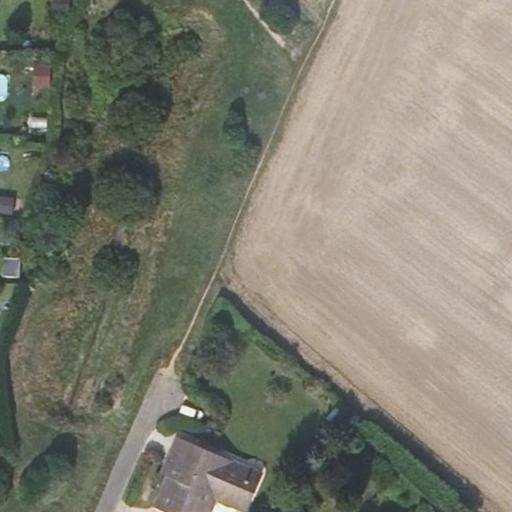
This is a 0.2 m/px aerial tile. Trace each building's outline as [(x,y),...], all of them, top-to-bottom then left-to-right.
[(52,0),(52,13),(68,13),(68,0),(52,0)] [(33,86),(49,87),(50,67),(34,67),(33,86)] [(0,212),(13,214),(14,199),(0,197),(0,212)] [(335,425),(355,442),(365,430),(346,413),(335,425)] [(205,450),(178,438),(167,465),(173,467),(168,477),(156,505),(171,511),(210,511),(216,498),(245,510),(257,484),(239,476),(243,467),(227,460),(225,464),(203,455),(205,450)] [(227,460),(205,450),(203,455),(225,464),(227,460)] [(168,477),(173,467),(167,465),(162,474),(168,477)] [(260,475),(243,467),(239,476),(257,484),(260,475)] [(439,509),(441,511),(450,511),(453,509),(446,502),(439,509)]
